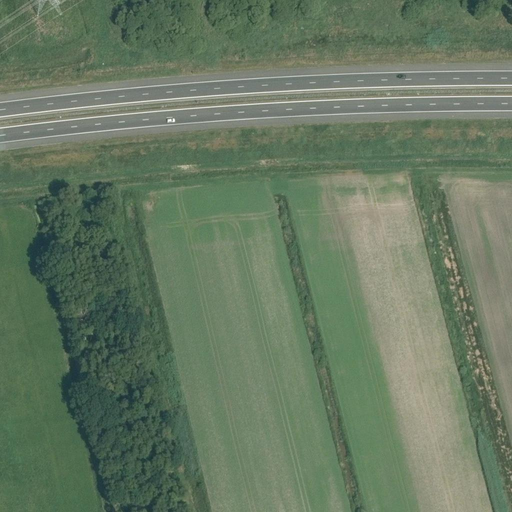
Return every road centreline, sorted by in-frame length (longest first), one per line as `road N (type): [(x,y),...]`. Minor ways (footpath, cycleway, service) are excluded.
road 1 (motorway): [(0,136),(242,112),(511,104)]
road 2 (motorway): [(511,79),(241,87),(0,110)]
